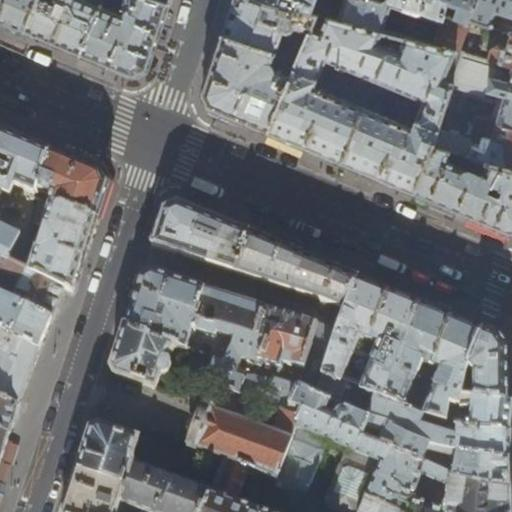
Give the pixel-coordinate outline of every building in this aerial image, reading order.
[(0,0),(0,20),(0,21),(25,31),(37,0),(0,0)] [(57,45),(81,54),(100,7),(103,0),(102,0),(37,0),(25,31),(57,45)] [(100,7),(81,54),(112,68),(133,76),(140,73),(147,70),(158,37),(169,4),(156,0),(102,0),(103,0),(108,2),(109,0),(113,0),(124,4),(123,7),(124,11),(115,8),(113,12),(100,7)] [(298,60),(317,16),(311,14),(263,1),(259,0),(232,0),(231,6),(222,34),(276,52),(281,54),(291,57),(298,60)] [(311,14),(316,0),(259,0),(263,1),(311,14)] [(316,0),(311,14),(317,16),(394,35),(436,45),(446,15),(468,22),(470,19),(475,0),(316,0)] [(511,0),(475,0),(470,19),(496,27),(496,28),(511,32),(511,0)] [(446,15),(436,45),(456,51),(462,53),(478,57),(480,52),(462,46),(468,26),(471,27),(476,36),(493,43),(489,60),(511,66),(511,32),(496,28),(496,27),(470,19),(468,22),(446,15)] [(294,71),(268,132),(314,151),(341,163),(394,35),(317,16),(298,60),(296,66),(294,71)] [(205,100),(208,107),(232,117),(238,120),(268,132),(294,71),(285,68),(283,73),(274,69),(274,68),(274,67),(273,66),(272,65),(272,64),(273,59),(275,59),(277,59),(278,59),(280,57),(281,56),(281,54),(276,52),(222,34),(207,78),(202,93),(205,100)] [(456,51),(436,45),(394,35),(341,163),(367,174),(414,193),(434,147),(437,136),(452,88),(453,85),(443,81),(456,51)] [(453,85),(452,88),(476,95),(503,103),(501,112),(498,122),(511,126),(511,66),(489,60),(478,57),(462,53),(453,85)] [(229,123),(232,117),(208,107),(206,115),(229,123)] [(450,151),(458,153),(511,168),(511,126),(498,122),(496,127),(485,124),(484,126),(474,123),(469,145),(437,136),(434,147),(450,151)] [(0,257),(18,267),(27,239),(0,225),(0,189),(0,190),(10,194),(14,186),(33,194),(34,193),(52,150),(13,134),(0,128),(0,257)] [(462,213),(511,233),(511,232),(511,168),(458,153),(457,159),(473,166),(472,171),(447,160),(450,151),(434,147),(414,193),(462,213)] [(63,155),(103,172),(100,162),(66,148),(63,155)] [(103,172),(63,155),(57,153),(52,150),(34,193),(38,194),(40,190),(48,193),(45,203),(97,220),(104,201),(109,186),(103,172)] [(35,248),(27,271),(65,289),(73,293),(85,258),(86,254),(97,220),(45,203),(40,201),(32,224),(45,229),(38,248),(35,248)] [(232,273),(249,233),(223,222),(215,219),(178,203),(164,210),(162,217),(152,247),(173,253),(201,263),(232,273)] [(250,233),(285,248),(288,241),(253,226),(250,233)] [(345,311),(358,278),(346,273),(309,258),(285,248),(250,233),(249,233),(232,273),(277,287),(326,303),(331,305),(335,307),(345,311)] [(18,267),(0,257),(0,294),(2,295),(52,319),(64,293),(65,289),(27,271),(18,267)] [(191,350),(213,358),(227,364),(236,339),(218,333),(219,326),(195,319),(205,288),(151,271),(142,276),(128,319),(126,325),(136,332),(176,345),(191,350)] [(337,331),(315,395),(340,406),(348,385),(351,386),(389,291),(367,282),(362,280),(358,278),(345,311),(337,331)] [(263,362),(262,362),(268,343),(256,339),(265,308),(234,298),(205,288),(195,319),(219,326),(218,333),(236,339),(227,364),(213,358),(210,366),(208,369),(221,375),(216,384),(268,405),(300,418),(302,412),(291,407),(297,390),(273,382),(266,385),(235,374),(242,360),(261,366),(263,362)] [(389,291),(351,386),(366,392),(376,397),(382,399),(420,304),(415,302),(389,291)] [(2,295),(0,298),(0,330),(39,350),(42,345),(51,323),(52,319),(2,295)] [(432,309),(451,317),(454,310),(435,302),(432,309)] [(431,367),(452,317),(451,317),(432,309),(426,307),(420,304),(382,399),(412,411),(427,375),(422,373),(426,364),(431,367)] [(303,369),(317,324),(292,316),(265,308),(256,339),(268,343),(262,362),(263,362),(280,368),(282,363),(303,369)] [(425,417),(425,416),(445,422),(446,422),(449,403),(459,407),(461,397),(463,387),(466,372),(469,366),(484,331),(478,328),(452,317),(431,367),(427,375),(412,411),(425,417)] [(337,511),(385,511),(387,509),(368,500),(390,450),(379,445),(363,438),(366,430),(370,420),(340,406),(315,395),(337,331),(329,328),(320,324),(317,324),(303,369),(297,390),(291,407),(302,412),(300,418),(276,479),(277,480),(275,486),(299,496),(307,492),(328,443),(345,450),(325,501),(329,509),(337,511)] [(175,350),(176,345),(136,332),(126,325),(118,351),(112,369),(116,375),(157,388),(162,372),(166,374),(170,371),(175,373),(178,364),(173,363),(172,359),(169,358),(170,354),(175,350)] [(0,397),(17,406),(35,360),(39,350),(0,330),(0,397)] [(463,387),(461,397),(507,403),(507,396),(507,349),(498,337),(484,331),(469,366),(475,373),(473,378),(474,388),(463,387)] [(210,366),(213,358),(191,350),(189,358),(210,366)] [(431,445),(509,461),(510,436),(511,432),(459,427),(446,422),(445,422),(444,434),(421,426),(425,417),(412,411),(382,399),(376,397),(374,402),(363,398),(366,392),(351,386),(348,385),(340,406),(370,420),(388,424),(387,426),(431,445)] [(0,429),(9,434),(10,430),(17,406),(0,397),(0,429)] [(459,427),(511,432),(511,411),(511,402),(507,403),(461,397),(459,407),(449,403),(446,422),(459,427)] [(192,447),(225,459),(261,473),(276,479),(300,418),(268,405),(266,413),(272,415),(273,413),(280,416),(273,433),(206,406),(204,407),(203,409),(203,410),(204,413),(204,415),(203,416),(202,417),(203,419),(204,419),(205,423),(205,424),(204,429),(201,433),(198,435),(196,435),(195,436),(195,438),(194,439),(192,439),(191,440),(190,441),(190,442),(190,444),(191,446),(192,447)] [(485,487),(510,488),(510,484),(509,461),(431,445),(387,426),(388,424),(370,420),(366,430),(382,435),(379,445),(390,450),(423,464),(425,459),(450,464),(449,469),(454,471),(453,478),(485,487)] [(117,511),(121,503),(143,511),(204,511),(212,494),(134,464),(134,457),(140,441),(100,426),(92,430),(71,495),(65,511),(117,511)] [(0,429),(0,462),(7,440),(9,434),(0,429)] [(423,464),(390,450),(368,500),(387,509),(396,511),(510,511),(511,510),(510,488),(485,487),(453,478),(423,464)] [(212,494),(204,511),(258,511),(236,503),(239,495),(251,499),(261,473),(225,459),(212,494)]
